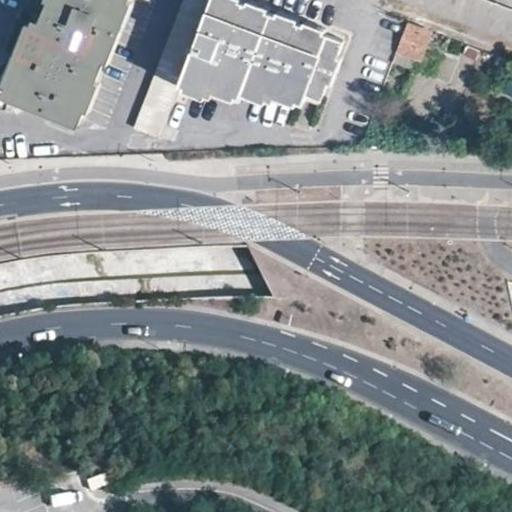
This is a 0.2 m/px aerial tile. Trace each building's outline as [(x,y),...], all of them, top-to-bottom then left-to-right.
[(53,0),(45,22),(36,19),(11,82),(8,91),(80,121),(126,0),(53,0)] [(209,0),(181,0),(136,126),(159,133),(209,0)] [(239,0),(213,0),(185,81),(213,91),(216,83),(244,93),(247,87),(274,97),(278,89),(320,104),(345,41),(239,0)] [(511,7),(491,0),(403,0),(511,40),(511,7)] [(422,60),(432,30),(408,21),(398,51),(422,60)]
